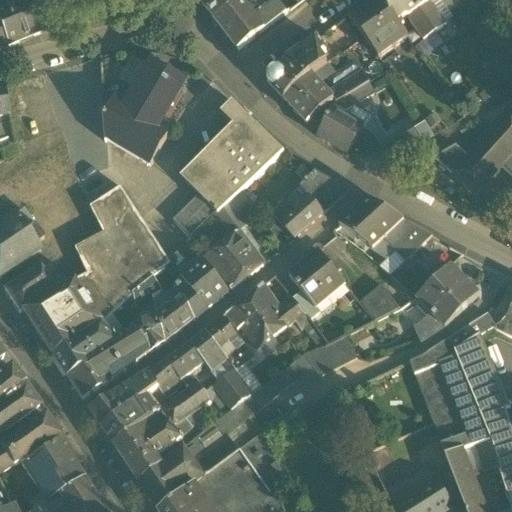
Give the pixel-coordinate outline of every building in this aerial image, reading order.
[(19,0),(0,8),(0,34),(6,49),(39,36),(23,0),(19,0)] [(244,0),(243,0),(197,0),(215,23),(242,2),(244,0)] [(408,40),(400,29),(379,0),(374,0),(349,19),(364,41),(379,61),(408,40)] [(424,43),(436,34),(410,0),(379,0),(400,29),(405,26),(402,22),(406,19),(410,19),(411,24),(424,43)] [(448,12),(449,11),(440,0),(410,0),(436,34),(446,27),(433,8),(429,6),(431,2),(433,0),(436,3),(439,0),(448,12)] [(433,8),(446,27),(455,20),(449,11),(448,12),(439,0),(436,3),(433,0),(431,2),(429,6),(433,8)] [(440,0),(449,11),(459,4),(458,3),(462,0),(440,0)] [(238,53),(265,32),(248,10),(242,2),(215,23),(238,53)] [(259,2),(248,10),(265,32),(287,15),(278,4),(267,12),(259,2)] [(269,85),(284,102),(311,76),(312,78),(316,75),(328,67),(322,59),(327,56),(317,42),(294,59),(268,78),(269,85)] [(127,104),(162,124),(186,83),(152,63),(148,69),(132,60),(119,82),(135,92),(127,104)] [(328,67),(316,75),(323,84),(336,75),(330,66),(328,67)] [(335,102),(337,104),(369,85),(370,85),(363,74),(328,95),(335,102)] [(328,95),(312,78),(311,76),(284,102),(308,127),(335,102),(328,95)] [(307,127),(319,139),(336,113),(344,118),(347,114),(355,109),(376,96),(369,85),(337,104),(335,102),(308,127),(307,127)] [(106,141),(150,168),(173,130),(162,124),(127,104),(115,97),(103,98),(104,119),(106,141)] [(199,198),(217,216),(223,211),(241,194),(242,193),(283,154),(267,138),(233,104),(232,104),(221,115),(237,131),(208,160),(204,156),(181,180),(199,198)] [(371,117),(355,109),(347,114),(344,118),(364,129),(371,117)] [(490,180),(504,165),(511,156),(511,110),(511,109),(467,157),(451,175),(475,197),(490,180)] [(319,140),(348,157),(364,129),(344,118),(336,113),(319,139),(319,140)] [(0,152),(14,146),(9,123),(3,124),(0,125),(0,152)] [(425,124),(413,131),(422,146),(434,139),(425,124)] [(391,144),(400,159),(422,146),(413,131),(391,144)] [(16,156),(14,146),(0,152),(0,155),(2,162),(3,162),(16,156)] [(435,160),(451,175),(467,157),(456,147),(435,160)] [(309,199),(324,216),(346,196),(344,189),(315,173),(314,172),(298,189),(308,200),(309,199)] [(76,281),(103,323),(112,315),(134,296),(154,280),(158,277),(165,271),(166,270),(171,267),(167,261),(168,260),(122,191),(92,213),(102,233),(84,243),(76,247),(74,250),(86,274),(87,276),(76,281)] [(241,194),(223,211),(238,233),(243,230),(244,229),(252,223),(246,215),(254,208),(241,194)] [(190,206),(209,225),(213,220),(217,216),(199,198),(190,206)] [(294,242),(324,216),(309,199),(308,200),(293,213),(279,226),(294,242)] [(338,227),(372,252),(385,240),(391,235),(404,223),(367,201),(338,227)] [(271,218),(279,226),(293,213),(285,203),(273,216),(271,218)] [(191,241),(209,225),(190,206),(173,223),(191,241)] [(23,210),(15,215),(26,233),(34,227),(23,210)] [(240,236),(238,233),(223,211),(217,216),(213,220),(229,243),(240,236)] [(0,225),(0,278),(40,253),(35,246),(44,241),(34,227),(26,233),(15,215),(0,225)] [(391,235),(415,254),(431,239),(404,223),(391,235)] [(238,233),(240,236),(255,254),(260,250),(244,229),(243,230),(238,233)] [(398,254),(396,255),(405,264),(415,254),(391,235),(385,240),(398,254)] [(265,267),(255,254),(240,236),(229,243),(222,248),(248,280),(265,267)] [(372,252),(387,263),(396,255),(398,254),(385,240),(372,252)] [(335,275),(336,276),(341,271),(341,270),(318,244),(313,248),(319,255),(335,275)] [(231,292),(248,280),(222,248),(205,260),(231,292)] [(255,254),(265,267),(271,262),(261,250),(260,250),(255,254)] [(302,294),(316,312),(317,311),(318,310),(313,305),(324,296),(328,302),(346,288),(336,276),(335,275),(319,255),(290,280),(302,294)] [(390,278),(405,264),(396,255),(387,263),(380,269),(390,278)] [(190,291),(207,312),(229,294),(202,262),(202,261),(180,278),(190,291)] [(427,291),(417,300),(432,316),(446,330),(479,297),(450,268),(427,291)] [(24,312),(24,311),(57,290),(42,269),(4,292),(19,314),(24,312)] [(134,296),(137,313),(156,309),(159,321),(165,344),(180,333),(170,308),(169,306),(154,280),(134,296)] [(67,284),(57,290),(24,311),(47,347),(53,357),(103,323),(76,281),(74,282),(68,286),(67,284)] [(359,305),(375,324),(375,323),(391,315),(396,313),(396,314),(401,311),(381,287),(359,305)] [(264,289),(246,302),(273,341),(283,334),(292,327),(281,313),(264,289)] [(183,297),(194,322),(207,312),(190,291),(183,297)] [(305,317),(310,323),(320,315),(317,311),(316,312),(302,294),(293,301),(294,303),(297,307),(305,317)] [(313,305),(318,310),(328,302),(324,296),(313,305)] [(183,297),(170,308),(180,333),(194,322),(183,297)] [(265,347),(273,341),(246,302),(225,319),(238,333),(241,330),(258,352),(265,347)] [(298,323),(319,351),(324,349),(328,348),(310,323),(305,317),(297,307),(294,303),(281,313),(292,327),(298,323)] [(137,313),(140,325),(159,321),(156,309),(137,313)] [(125,335),(112,315),(103,323),(115,341),(125,335)] [(421,346),(446,330),(432,316),(414,331),(421,346)] [(488,317),(424,359),(452,348),(454,354),(481,338),(494,330),(496,329),(494,326),(488,317)] [(494,330),(511,338),(511,323),(508,321),(505,320),(505,321),(502,325),(496,329),(494,330)] [(165,344),(159,321),(140,325),(140,326),(138,327),(152,355),(165,344)] [(223,321),(206,334),(221,353),(230,365),(240,359),(235,353),(244,346),(223,321)] [(53,357),(68,379),(118,346),(114,341),(115,341),(103,323),(53,357)] [(148,357),(152,355),(138,327),(125,335),(115,341),(114,341),(118,346),(68,379),(83,402),(106,388),(134,368),(148,357)] [(190,347),(202,364),(213,358),(221,353),(206,334),(190,347)] [(498,468),(501,477),(511,474),(511,434),(506,413),(511,410),(481,338),(454,354),(490,443),(498,468)] [(347,339),(337,344),(348,367),(358,362),(347,339)] [(265,347),(271,355),(280,350),(273,341),(265,347)] [(328,348),(324,349),(335,373),(348,367),(337,344),(329,348),(328,348)] [(200,369),(204,366),(202,364),(190,347),(179,356),(168,364),(189,392),(198,385),(191,376),(200,369)] [(476,448),(490,443),(454,354),(452,348),(424,359),(410,366),(446,458),(461,453),(461,454),(476,448)] [(320,381),(335,373),(324,349),(319,351),(303,357),(304,359),(305,359),(313,370),(312,370),(320,381)] [(221,353),(213,358),(221,370),(230,365),(221,353)] [(240,359),(230,365),(235,372),(245,366),(254,360),(250,353),(240,359)] [(221,370),(213,358),(202,364),(204,366),(211,376),(221,370)] [(217,425),(228,438),(236,432),(252,419),(295,384),(312,370),(313,370),(305,359),(302,361),(263,390),(251,398),(217,425)] [(181,398),(189,392),(168,364),(151,376),(159,390),(167,402),(176,396),(178,394),(181,398)] [(234,374),(235,372),(230,365),(221,370),(211,376),(214,378),(219,385),(234,374)] [(200,369),(210,381),(214,378),(211,376),(204,366),(200,369)] [(250,397),(251,398),(263,390),(245,366),(235,372),(234,374),(250,397)] [(0,375),(0,405),(24,387),(9,368),(0,375)] [(320,381),(312,370),(295,384),(303,394),(320,381)] [(247,392),(234,374),(219,385),(205,395),(210,402),(219,397),(230,412),(250,397),(247,392)] [(91,414),(102,429),(141,402),(150,395),(159,390),(151,376),(114,399),(91,414)] [(219,385),(214,378),(210,381),(201,388),(205,395),(219,385)] [(211,404),(210,402),(205,395),(201,388),(199,385),(198,385),(189,392),(181,398),(169,406),(153,418),(153,419),(162,460),(186,440),(185,439),(196,429),(188,423),(211,404)] [(38,408),(24,387),(0,405),(0,435),(3,434),(38,408)] [(150,395),(158,408),(167,402),(159,390),(150,395)] [(153,418),(141,402),(102,429),(114,446),(153,419),(153,418)] [(0,476),(59,438),(44,417),(9,442),(0,448),(0,476)] [(162,460),(153,419),(114,446),(139,485),(164,469),(162,460)] [(252,419),(236,432),(249,448),(260,439),(263,437),(265,436),(252,419)] [(187,454),(164,469),(139,485),(150,502),(157,511),(160,511),(195,487),(240,454),(228,438),(217,425),(216,424),(187,454)] [(249,448),(236,432),(228,438),(240,454),(249,448)] [(0,448),(9,442),(3,434),(0,435),(0,448)] [(195,487),(215,511),(253,511),(281,490),(289,488),(263,437),(260,439),(249,448),(240,454),(195,487)] [(21,466),(47,504),(86,481),(60,441),(21,466)] [(485,471),(498,468),(490,443),(476,448),(485,471)] [(465,508),(466,511),(483,511),(461,454),(461,453),(446,458),(449,466),(465,508)] [(345,465),(358,495),(381,484),(368,457),(368,455),(345,465)] [(449,504),(448,505),(451,511),(453,511),(465,508),(449,466),(432,475),(439,487),(439,486),(449,504)] [(511,511),(511,474),(501,477),(511,508),(511,511)] [(106,511),(86,481),(47,504),(36,510),(33,511),(106,511)] [(393,511),(381,484),(358,495),(365,511),(393,511)] [(0,511),(3,511),(11,510),(0,486),(0,511)] [(436,511),(448,505),(449,504),(439,486),(439,487),(398,511),(436,511)] [(215,511),(195,487),(160,511),(215,511)] [(284,511),(281,490),(253,511),(284,511)]
